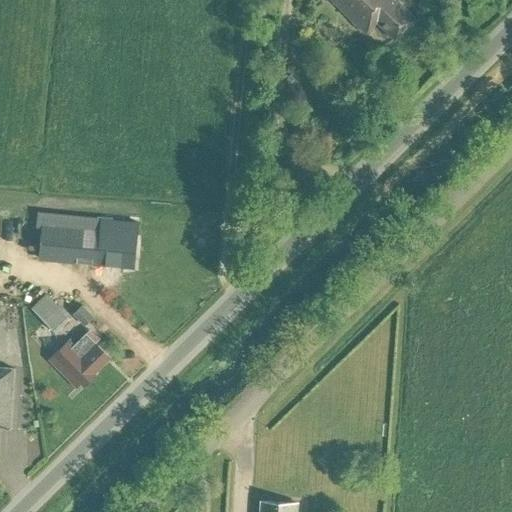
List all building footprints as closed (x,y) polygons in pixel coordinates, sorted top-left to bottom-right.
[(331,0),(365,33),(377,21),(395,40),(416,19),(398,0),(397,0),(331,0)] [(14,209),(38,213),(39,203),(16,199),(14,209)] [(39,211),(38,227),(43,228),(43,224),(102,229),(103,217),(39,211)] [(43,228),(40,260),(98,265),(102,229),(43,224),(43,228)] [(46,293),(31,308),(55,332),(70,317),(46,293)] [(84,326),(94,316),(82,304),(72,314),(84,326)] [(48,360),(76,388),(80,383),(83,386),(96,374),(95,373),(110,358),(86,333),(75,344),(70,339),(48,360)] [(0,427),(12,429),(16,368),(0,367),(0,427)] [(297,511),(298,504),(292,503),(261,501),(259,511),(297,511)]
